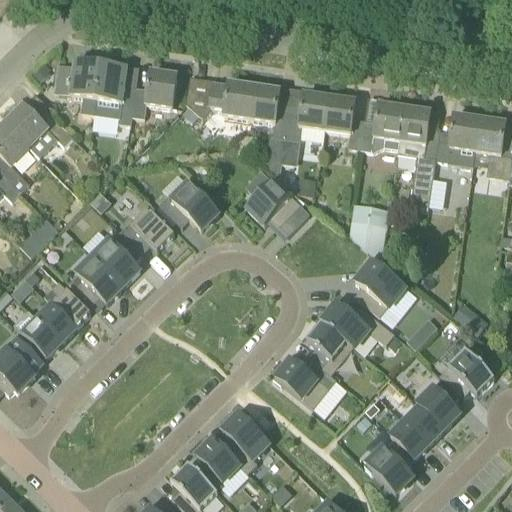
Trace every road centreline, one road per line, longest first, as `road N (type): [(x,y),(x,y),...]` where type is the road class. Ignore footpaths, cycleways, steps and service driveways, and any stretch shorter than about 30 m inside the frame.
road 1 (residential): [(28,457),(64,404),(204,271),(222,260),(246,262),(288,291),(286,326),(140,473),(84,511)]
road 2 (residential): [(0,74),(61,24),(105,16),(511,74)]
road 3 (residential): [(511,424),(424,511)]
